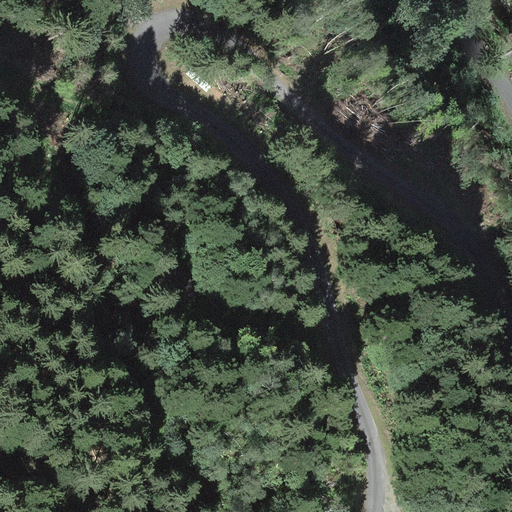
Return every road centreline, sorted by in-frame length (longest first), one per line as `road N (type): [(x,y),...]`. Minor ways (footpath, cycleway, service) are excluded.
road 1 (track): [(511,314),(463,243),(385,170),(206,30),(188,23),(153,30),(145,45),(151,75),(232,141),(308,236),(375,467),(375,511)]
road 2 (track): [(424,0),(511,101)]
